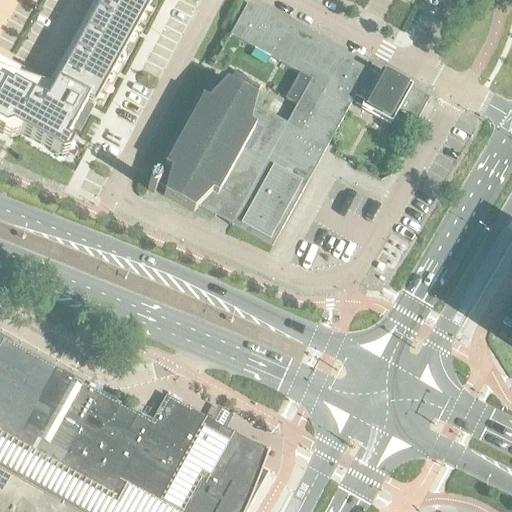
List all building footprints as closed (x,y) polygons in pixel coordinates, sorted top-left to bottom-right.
[(0,0),(0,136),(2,137),(9,135),(72,169),(157,0),(93,0),(47,84),(0,58),(0,0)] [(378,78),(247,5),(229,36),(299,75),(285,100),(296,106),(286,124),(254,106),(258,88),(233,74),(227,84),(225,83),(220,88),(205,80),(149,181),(151,182),(146,191),(153,194),(158,186),(164,189),(162,196),(193,213),(198,208),(271,249),(354,98),(364,103),(360,109),(390,126),(398,112),(416,122),(428,99),(381,72),(378,78)] [(0,434),(34,454),(41,441),(40,441),(54,415),(71,381),(0,341),(0,434)] [(163,487),(180,455),(182,453),(183,453),(183,452),(193,435),(202,418),(165,397),(155,414),(150,423),(80,384),(47,445),(44,450),(61,459),(57,466),(111,497),(121,479),(139,489),(157,499),(164,487),(163,487)] [(0,478),(61,511),(186,511),(202,484),(212,489),(226,464),(249,477),(255,466),(260,469),(269,454),(202,418),(193,435),(183,452),(183,453),(182,453),(180,455),(163,487),(164,487),(157,499),(139,489),(121,479),(111,497),(57,466),(34,454),(0,434),(0,478)] [(249,477),(226,464),(212,489),(202,484),(186,511),(246,511),(268,473),(260,469),(255,466),(249,477)] [(61,511),(0,478),(0,511),(61,511)]
